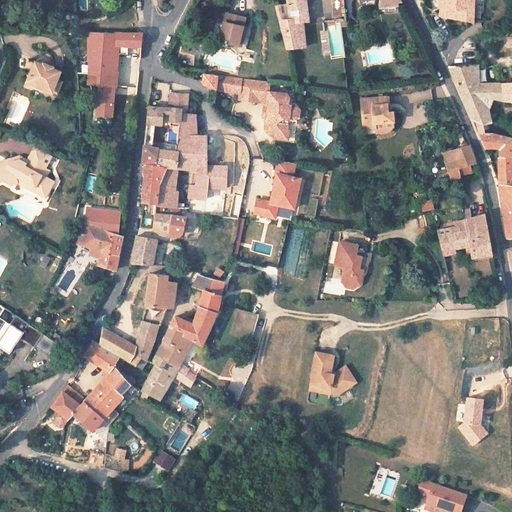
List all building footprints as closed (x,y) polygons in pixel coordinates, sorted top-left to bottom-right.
[(303,22),(308,22),(304,0),(287,0),(288,2),(289,12),(282,13),(288,47),(305,46),(303,22)] [(438,0),(439,5),(444,6),(443,16),(473,22),(473,0),(438,0)] [(289,12),(288,2),(280,3),(282,13),(289,12)] [(245,18),(227,13),(220,40),(238,44),(242,27),(245,18)] [(97,56),(97,84),(102,85),(115,85),(114,93),(127,94),(128,81),(117,80),(117,71),(115,71),(114,57),(117,56),(117,46),(141,46),(143,35),(143,32),(117,31),(116,32),(89,30),(88,56),(97,56)] [(199,51),(190,49),(188,58),(197,61),(199,51)] [(53,63),(44,59),(42,64),(52,68),(53,63)] [(26,80),(53,91),(57,79),(60,71),(52,68),(42,64),(34,60),(26,80)] [(483,81),(483,65),(450,67),(459,84),(461,89),(472,118),(475,119),(483,124),(494,123),(492,113),(495,103),(505,104),(504,100),(502,83),(483,81)] [(217,89),(219,75),(203,73),(201,87),(217,89)] [(269,108),(268,117),(266,130),(270,135),(276,135),(277,130),(288,131),(289,120),(294,120),(297,117),(298,109),(295,105),(288,105),(290,94),(268,91),(269,81),(262,80),(219,75),(217,89),(242,93),(250,94),(250,97),(260,98),(259,102),(267,103),(266,107),(269,108)] [(58,92),(62,81),(57,79),(53,91),(58,92)] [(511,82),(506,83),(502,83),(504,100),(511,100),(511,82)] [(102,85),(98,132),(98,134),(98,132),(102,132),(102,131),(111,132),(113,116),(113,106),(114,93),(115,85),(102,85)] [(430,89),(418,92),(420,101),(432,99),(430,89)] [(190,92),(170,91),(169,103),(179,105),(189,105),(190,92)] [(373,121),(391,120),(390,112),(386,113),(385,105),(384,97),(362,99),(365,127),(374,126),(373,121)] [(163,108),(149,106),(147,122),(162,124),(163,108)] [(181,110),(171,109),(170,124),(180,125),(181,112),(181,110)] [(195,114),(181,112),(180,125),(179,135),(197,135),(195,114)] [(483,128),(483,124),(475,119),(477,128),(479,134),(484,132),(483,128)] [(391,120),(373,121),(374,126),(374,132),(385,132),(387,130),(389,128),(391,125),(391,122),(391,120)] [(484,132),(479,134),(484,149),(499,149),(499,134),(492,132),(484,132)] [(499,184),(511,185),(511,137),(499,134),(499,149),(504,149),(504,157),(498,157),(498,181),(499,184)] [(197,135),(179,135),(178,144),(176,144),(176,151),(176,152),(178,152),(176,166),(206,170),(206,165),(206,135),(197,135)] [(159,147),(144,145),(143,163),(144,163),(144,162),(166,165),(171,165),(176,166),(178,152),(176,152),(176,151),(159,149),(159,147)] [(468,145),(444,152),(445,153),(442,154),(443,156),(445,156),(449,170),(451,179),(460,176),(459,174),(471,170),(470,164),(474,162),(475,162),(469,145),(468,145)] [(48,169),(54,156),(36,147),(28,161),(25,159),(10,162),(7,167),(1,164),(0,164),(0,180),(5,179),(6,182),(10,184),(17,182),(45,197),(50,187),(54,180),(48,177),(51,171),(48,169)] [(22,157),(1,162),(1,164),(7,167),(10,162),(25,159),(22,157)] [(94,157),(91,171),(100,173),(103,159),(94,157)] [(293,162),(276,160),(273,173),(274,174),(269,201),(256,199),(253,214),(274,219),(278,205),(293,208),(299,179),(291,177),(293,162)] [(166,165),(144,162),(144,163),(143,174),(144,175),(142,203),(156,204),(157,192),(158,185),(164,171),(166,165)] [(226,166),(206,165),(206,170),(206,175),(217,175),(225,177),(226,166)] [(206,170),(198,169),(197,179),(206,180),(206,175),(206,170)] [(170,172),(164,171),(158,185),(157,192),(168,192),(169,186),(175,187),(176,173),(170,172)] [(217,175),(206,175),(206,180),(197,179),(196,185),(207,186),(216,187),(217,175)] [(54,180),(50,187),(55,189),(59,183),(54,180)] [(196,185),(189,184),(190,197),(206,199),(207,186),(196,185)] [(511,185),(499,184),(499,185),(507,237),(511,236),(511,185)] [(168,192),(157,192),(156,204),(179,207),(184,208),(183,191),(175,192),(168,192)] [(206,199),(190,197),(191,207),(205,209),(206,199)] [(431,202),(422,204),(423,210),(433,208),(431,202)] [(179,207),(156,204),(155,213),(171,215),(178,216),(179,207)] [(171,215),(155,213),(153,230),(156,230),(159,230),(159,234),(169,235),(171,215)] [(457,226),(438,231),(441,248),(456,245),(456,247),(467,245),(471,244),(472,252),(473,257),(491,252),(487,234),(483,215),(470,218),(469,213),(464,214),(465,220),(456,222),(457,226)] [(99,214),(95,224),(101,226),(103,227),(107,217),(99,214)] [(178,216),(171,215),(169,235),(175,236),(176,236),(177,236),(178,235),(180,235),(181,234),(182,233),(182,232),(183,231),(184,227),(186,216),(178,216)] [(107,217),(103,227),(116,232),(120,222),(107,217)] [(85,221),(79,242),(91,246),(93,240),(98,241),(96,248),(101,249),(103,239),(99,238),(101,226),(95,224),(85,221)] [(100,256),(98,263),(96,274),(101,276),(104,265),(115,269),(123,233),(116,232),(103,227),(101,226),(99,238),(103,239),(101,249),(100,256)] [(155,240),(137,236),(133,260),(134,263),(152,264),(155,240)] [(91,246),(89,252),(100,256),(101,249),(96,248),(98,241),(93,240),(91,246)] [(338,241),(334,264),(344,266),(341,280),(346,287),(352,288),(358,283),(361,271),(358,270),(360,256),(355,255),(357,245),(338,241)] [(456,245),(441,248),(443,255),(457,252),(456,247),(456,245)] [(49,258),(45,255),(40,265),(44,267),(49,258)] [(218,267),(213,273),(219,277),(224,271),(218,267)] [(167,275),(151,273),(146,306),(136,347),(150,351),(158,326),(160,327),(166,307),(173,308),(176,282),(166,280),(167,275)] [(225,281),(200,274),(193,285),(203,289),(199,306),(194,320),(193,323),(186,320),(175,316),(163,341),(186,354),(194,340),(202,344),(217,311),(222,289),(225,281)] [(28,323),(0,304),(0,346),(9,352),(19,336),(34,346),(43,332),(40,331),(28,323)] [(107,331),(102,329),(100,344),(120,356),(129,362),(134,353),(136,347),(107,331)] [(83,356),(99,366),(106,370),(111,364),(113,364),(120,356),(100,344),(94,340),(83,356)] [(186,354),(163,341),(157,353),(159,354),(171,359),(181,364),(186,354)] [(150,351),(136,347),(134,353),(141,356),(146,358),(147,359),(150,351)] [(333,355),(315,352),(310,376),(311,377),(308,389),(328,394),(329,392),(336,394),(355,381),(344,366),(331,374),(329,373),(333,355)] [(141,356),(134,353),(129,362),(135,366),(136,364),(141,356)] [(171,359),(159,354),(154,362),(156,363),(142,390),(150,393),(160,399),(181,364),(171,359)] [(146,358),(141,356),(136,364),(140,367),(146,358)] [(108,373),(102,380),(93,391),(112,408),(123,396),(121,394),(125,389),(128,392),(133,388),(131,385),(130,384),(126,379),(113,364),(111,364),(106,370),(107,370),(108,371),(108,372),(108,373)] [(136,381),(130,375),(126,379),(130,384),(131,385),(136,381)] [(150,393),(142,390),(139,396),(147,400),(150,393)] [(81,404),(62,391),(51,406),(56,410),(68,420),(74,413),(82,405),(81,404)] [(93,391),(92,391),(84,400),(103,418),(112,408),(93,391)] [(467,396),(464,421),(459,426),(472,443),(487,432),(479,423),(483,398),(467,396)] [(82,405),(74,413),(92,430),(103,418),(84,400),(81,404),(82,405)] [(112,408),(103,418),(108,423),(117,413),(112,408)] [(68,420),(56,410),(52,416),(52,420),(61,427),(64,426),(68,420)] [(167,425),(174,427),(176,419),(168,417),(167,425)] [(40,431),(35,428),(31,432),(36,436),(40,431)] [(114,458),(121,460),(121,471),(129,471),(129,460),(123,460),(125,450),(116,448),(114,458)] [(105,465),(105,452),(88,452),(88,465),(105,465)] [(429,500),(434,486),(422,482),(417,495),(429,500)] [(425,511),(428,511),(459,511),(465,497),(434,486),(429,500),(425,511)]
